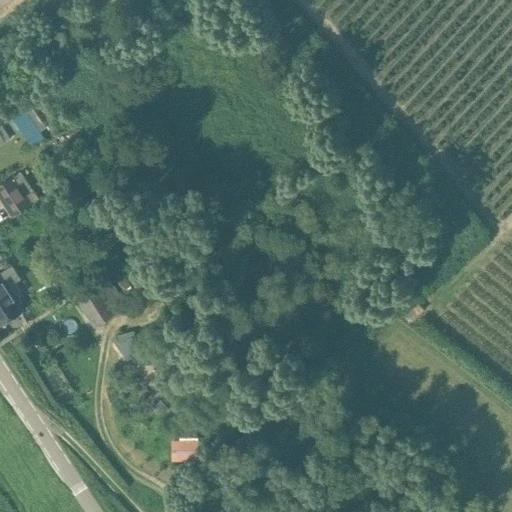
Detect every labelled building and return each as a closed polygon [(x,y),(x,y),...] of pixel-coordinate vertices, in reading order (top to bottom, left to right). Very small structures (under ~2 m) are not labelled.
[(16,176),(0,185),(0,200),(11,218),(13,220),(35,204),(28,192),(16,176)] [(0,273),(0,324),(1,325),(20,313),(11,298),(14,297),(18,303),(26,298),(16,282),(20,279),(12,266),(0,273)] [(94,328),(117,313),(116,311),(124,306),(107,280),(76,299),(94,328)] [(134,304),(140,313),(156,303),(150,294),(134,304)] [(122,354),(140,349),(135,330),(117,334),(122,354)] [(173,460),(200,460),(200,437),(173,437),(173,460)]
